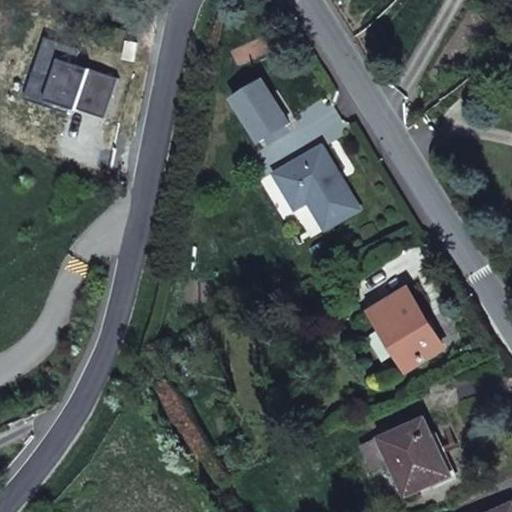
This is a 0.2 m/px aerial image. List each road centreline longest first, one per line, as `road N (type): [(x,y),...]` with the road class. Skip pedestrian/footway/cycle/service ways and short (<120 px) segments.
road 1 (residential): [(188,0),(113,342),(71,430),(0,511)]
road 2 (residential): [(511,321),(306,0)]
road 3 (unknown): [(381,116),(446,0)]
